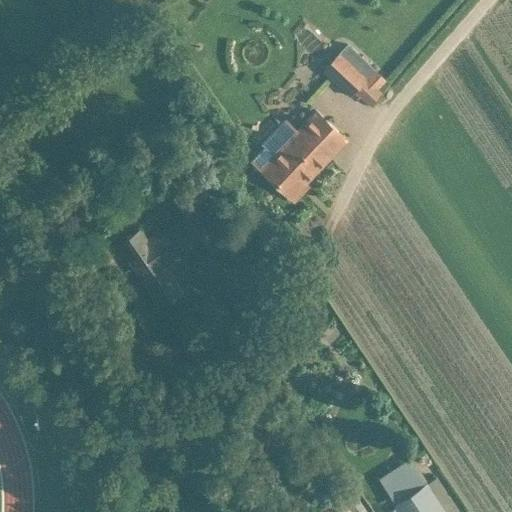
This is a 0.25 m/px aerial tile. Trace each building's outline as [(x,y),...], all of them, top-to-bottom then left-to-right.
[(366,77),(339,53),(324,69),(350,94),(366,77)] [(199,120),(208,115),(197,94),(188,98),(199,120)] [(261,168),(277,183),(291,197),(329,157),(326,155),(344,136),(329,122),(316,110),(287,140),(279,132),(252,160),(261,168)] [(49,163),(21,183),(35,201),(62,181),(49,163)] [(220,241),(209,225),(184,189),(164,203),(178,223),(149,243),(140,230),(119,244),(149,287),(161,303),(180,289),(162,262),(179,250),(180,251),(184,247),(191,241),(200,255),(220,241)] [(347,325),(330,340),(342,353),(359,337),(347,325)] [(400,511),(458,511),(461,511),(437,476),(426,482),(408,457),(378,477),(400,511)]
